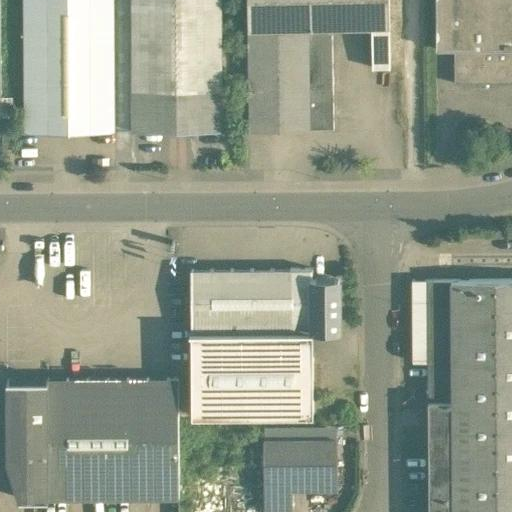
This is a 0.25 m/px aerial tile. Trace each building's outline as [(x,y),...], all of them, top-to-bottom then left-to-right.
[(113,0),(23,0),(25,132),(114,131),(113,0)] [(221,0),(131,0),(132,89),(222,88),(221,0)] [(389,0),(248,0),(248,29),(308,28),(332,27),(372,27),(390,26),(389,0)] [(511,0),(435,0),(436,48),(454,48),(511,46),(511,0)] [(390,26),(372,27),(372,67),(390,66),(390,26)] [(332,27),(308,28),(310,129),(334,128),(332,27)] [(308,28),(248,29),(250,130),(310,129),(308,28)] [(511,46),(454,48),(455,82),(477,82),(477,85),(479,87),(487,87),(489,85),(489,82),(511,81),(511,46)] [(222,88),(132,89),(132,131),(222,130),(222,88)] [(14,131),(3,131),(3,147),(13,147),(14,131)] [(313,267),(191,268),(192,330),(312,329),(312,279),(313,279),(313,267)] [(511,511),(511,278),(451,279),(452,399),(452,511),(511,511)] [(313,279),(312,279),(312,329),(313,329),(339,329),(338,279),(313,279)] [(451,279),(428,279),(428,399),(452,399),(451,279)] [(192,330),(193,414),(313,413),(313,329),(312,329),(192,330)] [(179,376),(48,377),(48,496),(48,497),(179,496),(179,376)] [(48,377),(7,377),(8,458),(20,496),(48,496),(48,377)] [(428,399),(429,511),(452,511),(452,399),(428,399)] [(264,427),(264,438),(337,437),(337,427),(264,427)] [(337,437),(264,438),(264,511),(290,511),(290,488),(337,488),(337,437)]
